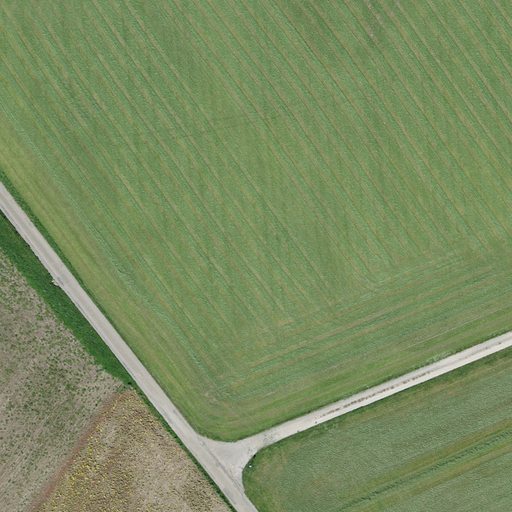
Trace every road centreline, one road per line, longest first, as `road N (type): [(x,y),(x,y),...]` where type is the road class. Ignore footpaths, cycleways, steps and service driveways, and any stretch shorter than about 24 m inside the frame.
road 1 (track): [(252,511),(0,194)]
road 2 (track): [(511,336),(212,460)]
